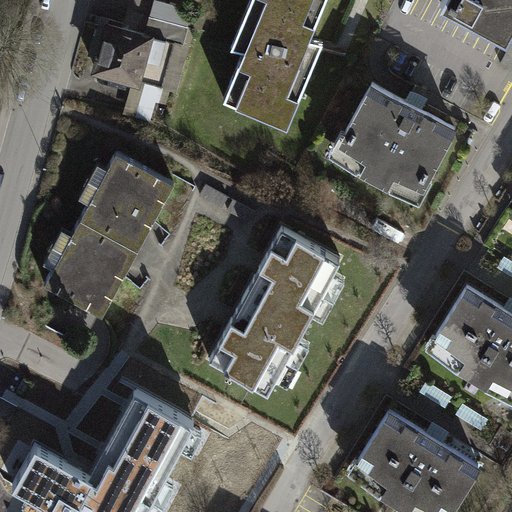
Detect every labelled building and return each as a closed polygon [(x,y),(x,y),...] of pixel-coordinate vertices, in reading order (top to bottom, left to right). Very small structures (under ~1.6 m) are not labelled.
[(326,0),(247,0),(229,44),(241,47),(220,94),(291,119),(324,40),(313,34),(326,0)] [(511,34),(511,0),(448,0),(447,3),(511,37),(511,34)] [(192,38),(99,14),(90,49),(100,51),(97,64),(136,75),(128,104),(158,112),(162,97),(169,99),(173,83),(180,85),(192,38)] [(453,126),(372,82),(337,146),(418,190),(453,126)] [(118,151),(82,216),(140,248),(156,218),(175,182),(118,151)] [(123,279),(140,248),(82,216),(47,282),(104,313),(123,279)] [(341,260),(284,233),(267,266),(235,325),(214,363),(271,393),(341,260)] [(511,312),(470,287),(431,351),(511,400),(511,312)] [(151,511),(200,419),(136,386),(93,468),(38,439),(15,483),(31,491),(27,499),(39,506),(35,511),(151,511)] [(457,511),(485,462),(389,410),(352,477),(415,511),(457,511)]
